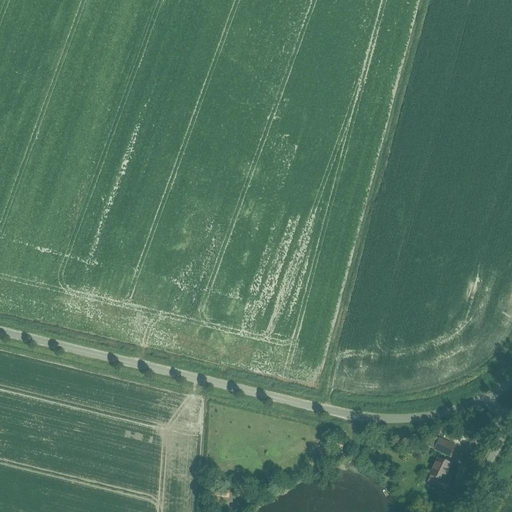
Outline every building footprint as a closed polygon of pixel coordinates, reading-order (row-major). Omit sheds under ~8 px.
[(331,449),(342,451),(344,442),(333,439),(331,449)] [(434,450),(449,457),(454,447),(438,439),(434,450)] [(469,465),(475,455),(469,452),(463,462),(469,465)] [(449,464),(437,459),(429,475),(430,476),(427,482),(443,489),(448,479),(443,477),(449,464)] [(209,496),(230,498),(230,492),(210,490),(209,496)]
